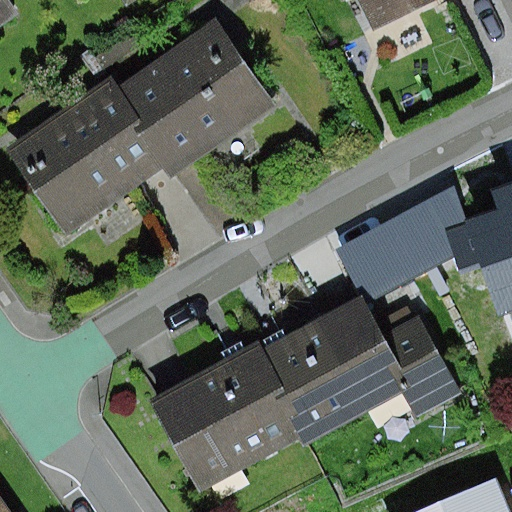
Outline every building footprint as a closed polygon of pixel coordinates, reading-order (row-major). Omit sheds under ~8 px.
[(0,0),(0,28),(20,14),(9,0),(0,0)] [(343,0),(344,1),(345,0),(362,0),(376,28),(435,0),(343,0)] [(215,23),(114,93),(166,166),(173,177),(274,106),(215,23)] [(108,84),(8,150),(63,233),(166,166),(114,93),(108,84)] [(497,213),(464,224),(497,319),(511,314),(511,184),(490,193),(497,213)] [(450,191),(346,246),(373,299),(467,246),(450,191)] [(361,295),(259,351),(306,436),(310,443),(403,393),(416,416),(458,393),(416,316),(383,335),(361,295)] [(256,345),(150,402),(200,493),(306,436),(259,351),(256,345)] [(506,511),(493,483),(426,511),(506,511)] [(8,511),(0,500),(0,511),(8,511)]
